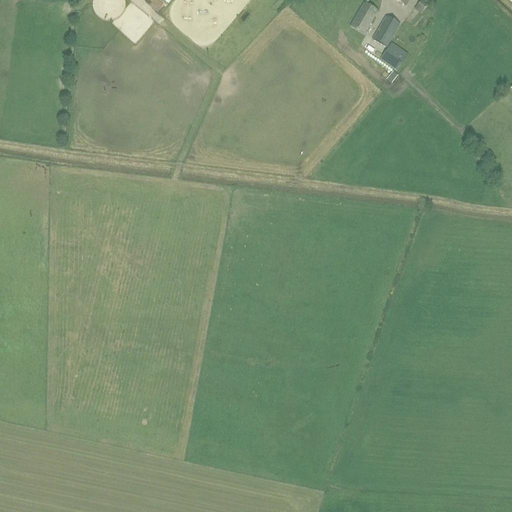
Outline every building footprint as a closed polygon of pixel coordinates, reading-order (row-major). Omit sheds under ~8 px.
[(423,12),(427,7),(421,2),(417,7),(423,12)] [(364,36),(378,12),(364,4),(350,28),(364,36)] [(386,49),(400,25),(386,17),(373,41),(386,49)] [(389,56),(396,51),(393,46),(385,51),(389,56)] [(397,69),(408,57),(400,50),(389,62),(397,69)] [(370,52),(367,56),(380,67),(383,63),(370,52)]
